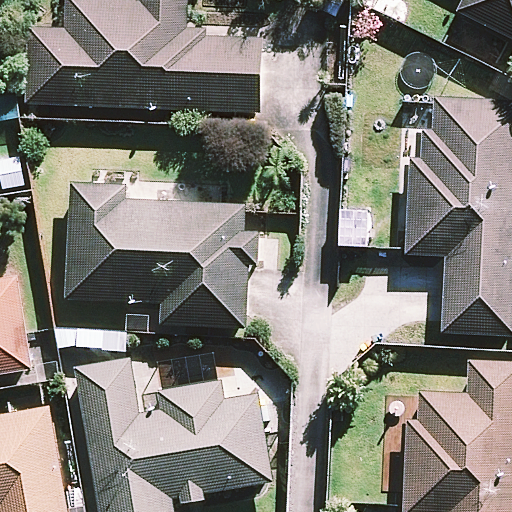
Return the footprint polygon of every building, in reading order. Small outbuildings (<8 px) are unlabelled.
[(25,108),(260,118),(264,43),(206,40),(206,34),(187,33),(188,0),(135,0),(136,2),(82,0),(65,0),(64,34),(28,33),(25,108)] [(511,0),(462,0),(454,18),(511,45),(511,0)] [(440,338),(511,341),(511,106),(433,103),(431,135),(422,134),(421,163),(409,163),(404,253),(404,260),(444,262),(440,338)] [(23,154),(0,155),(0,189),(1,196),(27,194),(23,154)] [(70,188),(64,305),(160,309),(158,331),(245,335),(248,272),(257,272),(259,238),(244,238),(245,215),(245,211),(123,206),(124,190),(70,188)] [(0,379),(31,375),(16,282),(0,284),(0,379)] [(129,363),(73,373),(97,511),(172,511),(171,504),(178,503),(179,510),(205,506),(204,499),(273,487),(258,399),(223,405),(220,386),(157,397),(160,416),(139,419),(129,363)] [(511,511),(511,367),(467,366),(466,399),(419,397),(417,426),(406,425),(401,509),(401,511),(511,511)] [(65,511),(48,413),(0,420),(0,511),(65,511)]
